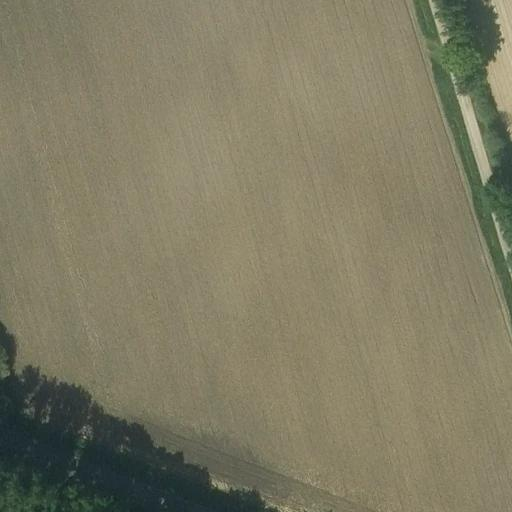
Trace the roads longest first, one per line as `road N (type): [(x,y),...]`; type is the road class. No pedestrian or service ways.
road 1 (unclassified): [(436,0),(511,245)]
road 2 (tertiary): [(185,511),(0,439)]
